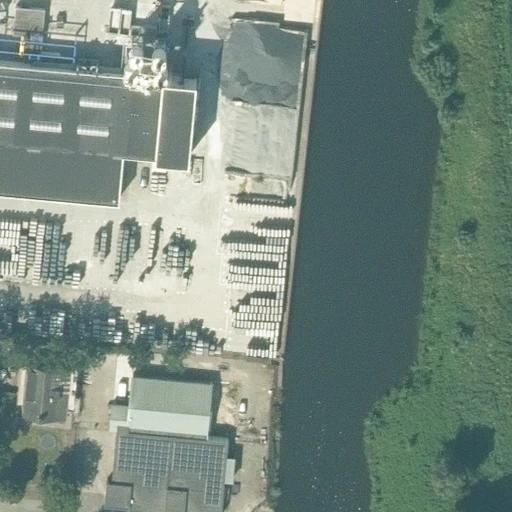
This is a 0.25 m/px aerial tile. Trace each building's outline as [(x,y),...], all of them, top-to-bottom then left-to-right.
[(200,76),(0,57),(0,187),(123,199),(127,151),(193,157),(200,76)] [(249,329),(249,346),(269,346),(269,329),(249,329)] [(56,415),(58,395),(59,384),(68,385),(69,368),(29,365),(25,412),(56,415)] [(113,402),(110,429),(116,430),(117,422),(128,423),(127,430),(172,434),(165,510),(182,511),(221,511),(223,496),(229,433),(228,433),(233,384),(133,375),(130,404),(113,402)] [(107,482),(105,502),(128,504),(128,507),(165,510),(172,434),(127,430),(128,423),(117,422),(116,430),(111,479),(107,479),(107,482)]
